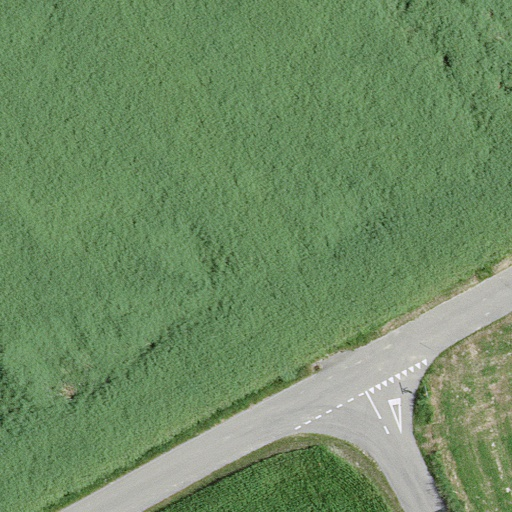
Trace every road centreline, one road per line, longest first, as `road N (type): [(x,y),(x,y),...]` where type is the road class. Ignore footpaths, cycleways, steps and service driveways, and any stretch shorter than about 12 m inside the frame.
road 1 (unclassified): [(358,375),(99,511)]
road 2 (unclassified): [(511,291),(358,375)]
road 3 (unclassified): [(358,375),(431,511)]
